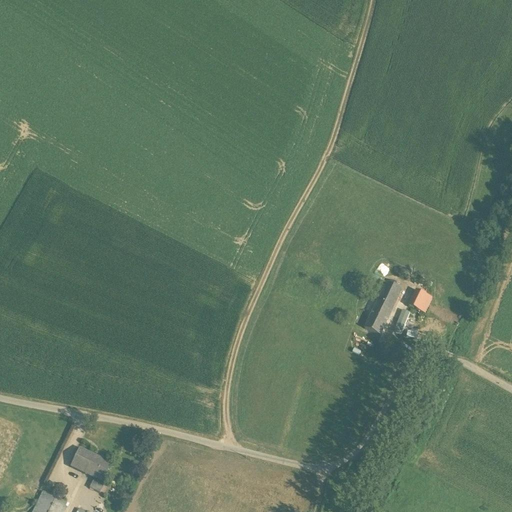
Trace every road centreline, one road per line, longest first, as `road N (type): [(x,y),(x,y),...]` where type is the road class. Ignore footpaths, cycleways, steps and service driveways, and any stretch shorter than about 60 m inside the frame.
road 1 (unclassified): [(0,398),(322,470),(358,452),(417,358),(442,356),(511,394)]
road 2 (track): [(231,449),(225,393),(242,328),(331,141),(373,0)]
